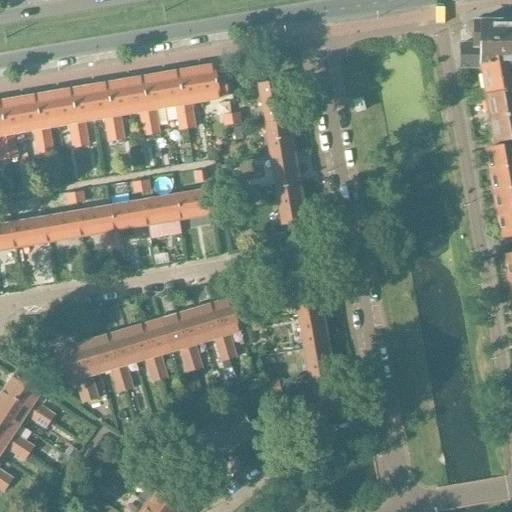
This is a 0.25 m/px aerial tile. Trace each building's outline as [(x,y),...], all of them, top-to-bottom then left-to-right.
[(481,67),(486,96),(511,91),(511,65),(511,63),(511,19),(511,22),(476,22),(476,28),(474,32),(472,37),(472,45),(460,45),(460,67),(481,67)] [(214,66),(196,69),(201,101),(219,98),(227,96),(224,77),(216,78),(214,66)] [(196,69),(177,73),(187,129),(194,128),(190,103),(201,101),(196,69)] [(177,73),(159,76),(164,107),(175,106),(179,131),(187,129),(177,73)] [(159,76),(142,79),(152,135),(159,134),(155,109),(164,107),(159,76)] [(142,79),(123,82),(129,114),(139,112),(144,137),(152,135),(142,79)] [(258,120),(258,122),(288,117),(281,80),(258,84),(264,119),(258,120)] [(123,82),(106,85),(116,141),(123,140),(119,115),(129,114),(123,82)] [(106,85),(88,88),(93,120),(104,118),(108,143),(116,141),(106,85)] [(88,88),(70,91),(80,148),(88,146),(84,121),(93,120),(88,88)] [(70,91),(52,94),(58,126),(68,124),(73,149),(80,148),(70,91)] [(511,91),(486,96),(495,143),(511,139),(511,91)] [(52,94),(35,97),(45,154),(52,152),(48,127),(58,126),(52,94)] [(35,97),(17,100),(22,132),(33,130),(37,155),(45,154),(35,97)] [(364,110),(361,99),(353,101),(355,112),(364,110)] [(17,100),(0,102),(0,104),(10,160),(17,158),(12,133),(22,132),(17,100)] [(0,104),(0,151),(2,161),(10,160),(0,104)] [(238,113),(231,114),(233,125),(240,124),(238,113)] [(225,126),(233,125),(231,114),(223,116),(225,126)] [(288,117),(258,122),(258,124),(265,123),(271,154),(293,150),(288,117)] [(233,129),(235,141),(243,140),(240,127),(233,129)] [(511,145),(486,150),(490,172),(511,168),(511,145)] [(293,150),(271,154),(277,189),(299,185),(293,150)] [(511,168),(490,172),(494,194),(511,190),(511,168)] [(206,182),(204,171),(196,172),(198,183),(206,182)] [(172,174),(162,176),(164,189),(175,187),(172,174)] [(147,181),(140,182),(141,193),(149,191),(147,181)] [(141,193),(140,182),(132,183),(134,193),(134,194),(141,193)] [(299,185),(277,189),(283,225),(305,221),(299,185)] [(229,189),(230,197),(240,195),(239,188),(229,189)] [(210,190),(176,196),(180,219),(213,213),(210,190)] [(511,190),(494,194),(501,238),(511,235),(511,190)] [(81,192),(74,193),(76,204),(83,203),(81,192)] [(68,205),(76,204),(74,193),(66,194),(68,205)] [(240,195),(230,197),(231,205),(242,203),(240,195)] [(176,196),(143,201),(147,225),(180,219),(176,196)] [(143,201),(110,207),(114,230),(147,225),(143,201)] [(15,203),(8,204),(10,215),(17,214),(15,203)] [(10,215),(8,204),(0,206),(2,216),(10,215)] [(110,207),(77,213),(81,236),(114,230),(110,207)] [(237,211),(225,213),(226,223),(239,221),(237,211)] [(77,213),(45,218),(49,241),(81,236),(77,213)] [(45,218),(12,224),(16,247),(49,241),(45,218)] [(12,224),(0,225),(0,249),(16,247),(12,224)] [(292,279),(299,317),(322,313),(315,275),(292,279)] [(230,300),(211,305),(228,361),(236,358),(228,334),(239,331),(230,300)] [(211,305),(194,311),(203,341),(213,338),(221,363),(228,361),(211,305)] [(194,311),(176,316),(193,371),(201,369),(194,344),(203,341),(194,311)] [(322,313),(299,317),(305,350),(328,346),(322,313)] [(249,316),(251,325),(261,323),(260,314),(249,316)] [(176,316),(159,321),(168,352),(179,349),(186,373),(193,371),(176,316)] [(159,321),(142,326),(159,381),(166,379),(159,355),(168,352),(159,321)] [(261,323),(251,325),(252,331),(262,330),(261,323)] [(142,326),(125,331),(134,362),(145,359),(152,383),(159,381),(142,326)] [(125,331),(108,336),(124,391),(132,389),(125,365),(134,362),(125,331)] [(108,336),(90,341),(100,372),(110,369),(117,394),(124,391),(108,336)] [(90,341),(74,346),(91,401),(97,399),(90,375),(100,372),(90,341)] [(83,404),(91,401),(74,346),(55,352),(64,383),(75,379),(83,404)] [(328,346),(305,350),(311,383),(333,379),(328,346)] [(14,375),(3,392),(50,423),(54,416),(33,402),(39,392),(14,375)] [(333,379),(311,383),(317,420),(340,416),(333,379)] [(277,381),(267,383),(268,390),(279,388),(277,381)] [(279,388),(268,390),(269,398),(280,396),(279,388)] [(3,392),(0,396),(0,413),(18,425),(24,415),(45,429),(50,423),(3,392)] [(234,410),(219,420),(236,447),(257,434),(239,407),(246,403),(242,397),(230,404),(234,410)] [(292,412),(277,414),(280,434),(295,432),(292,412)] [(0,413),(0,435),(29,454),(33,448),(12,434),(18,425),(0,413)] [(211,463),(236,447),(219,420),(215,413),(189,430),(189,431),(176,439),(180,445),(186,441),(192,451),(175,462),(172,461),(172,463),(175,463),(198,482),(197,483),(198,484),(214,465),(211,463)] [(0,435),(0,451),(3,447),(24,461),(29,454),(0,435)] [(117,448),(108,442),(104,448),(113,454),(117,448)] [(70,446),(64,455),(74,462),(80,453),(70,446)] [(164,448),(156,454),(163,464),(171,459),(164,448)] [(12,479),(0,471),(0,479),(8,485),(12,479)] [(8,485),(0,479),(0,489),(3,492),(8,485)] [(93,485),(88,491),(97,498),(101,492),(93,485)] [(159,485),(145,503),(157,511),(178,511),(185,504),(159,485)] [(97,498),(88,491),(83,497),(92,504),(97,498)] [(157,511),(145,503),(139,511),(157,511)]
